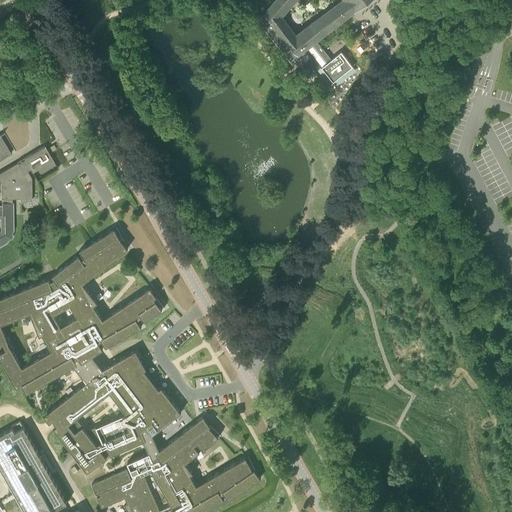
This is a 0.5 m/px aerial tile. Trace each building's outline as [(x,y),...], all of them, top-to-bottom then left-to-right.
[(275,0),(265,12),(258,16),(291,59),(297,53),(298,52),(298,53),(312,43),(328,62),(323,66),(334,81),(353,66),(342,51),(332,59),(317,39),(367,0),(275,0)] [(310,62),(314,68),(320,65),(316,58),(310,62)] [(0,159),(11,153),(0,133),(0,246),(8,242),(7,240),(12,237),(12,231),(14,231),(13,202),(12,202),(12,198),(17,198),(20,198),(20,202),(23,202),(23,201),(32,200),(32,177),(28,170),(31,168),(32,171),(52,159),(44,146),(24,158),(18,161),(0,171),(0,181),(1,183),(1,198),(2,198),(2,205),(0,204),(0,159)] [(53,144),(46,148),(49,153),(56,149),(53,144)] [(99,341),(102,339),(106,346),(142,326),(138,318),(142,316),(145,320),(163,308),(156,299),(156,300),(155,297),(157,296),(151,287),(103,318),(94,304),(98,302),(83,283),(128,248),(122,239),(121,237),(115,227),(80,249),(85,257),(82,258),(79,254),(52,275),(55,279),(50,280),(49,278),(0,297),(0,344),(4,343),(6,348),(0,351),(0,357),(17,387),(22,384),(27,392),(74,365),(78,363),(75,359),(79,357),(82,362),(93,355),(103,348),(99,341)] [(153,458),(158,456),(156,452),(160,449),(153,433),(181,412),(162,386),(159,388),(144,369),(147,368),(136,349),(103,368),(93,355),(82,362),(79,357),(75,359),(78,363),(74,365),(87,381),(43,414),(50,422),(53,419),(57,424),(53,427),(87,471),(107,456),(144,440),(149,452),(150,452),(153,458)] [(187,511),(201,511),(224,499),(222,494),(224,492),(229,499),(261,478),(255,468),(253,470),(251,467),(252,466),(246,457),(214,475),(197,485),(191,474),(193,472),(186,462),(200,451),(195,445),(198,443),(204,450),(219,436),(211,428),(209,426),(211,425),(204,415),(160,449),(156,452),(158,456),(153,458),(150,452),(149,452),(127,461),(132,472),(129,473),(127,468),(92,483),(96,494),(99,493),(100,495),(97,497),(102,507),(125,497),(127,503),(124,505),(128,511),(127,511),(181,511),(186,509),(187,511)] [(79,511),(78,510),(74,511),(60,511),(58,507),(67,502),(24,427),(15,432),(13,428),(0,435),(0,464),(27,511),(79,511)]
